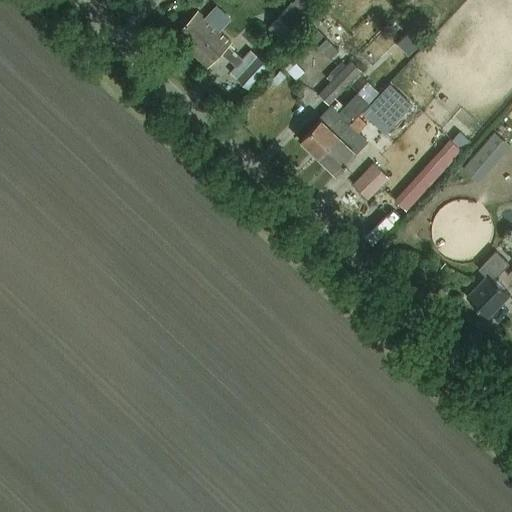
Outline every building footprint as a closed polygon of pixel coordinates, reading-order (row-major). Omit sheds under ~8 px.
[(265,31),(283,46),(310,16),(292,0),(265,31)] [(184,33),(178,40),(208,67),(222,52),(236,66),(230,72),(249,90),(269,69),(250,51),(242,59),(228,46),(231,43),(201,15),(195,21),(192,18),(181,30),(184,33)] [(316,95),(327,106),(360,72),(349,61),(337,73),(336,71),(324,83),(326,85),(316,95)] [(321,157),(377,97),(376,95),(378,93),(372,88),(364,97),(358,91),(339,112),(342,115),(331,127),(324,120),(304,142),(321,157)] [(389,108),(377,97),(321,157),(337,173),(358,152),(357,151),(367,140),(358,132),(366,124),(370,128),(389,108)] [(493,128),(461,168),(479,182),(511,143),(493,128)] [(374,162),(353,183),(369,198),(389,177),(374,162)] [(405,207),(438,172),(429,164),(396,198),(405,207)] [(491,275),(495,280),(510,265),(496,251),(479,268),(488,278),(490,275),(491,275)] [(490,318),(511,296),(495,280),(491,275),(490,275),(488,278),(469,298),(490,318)]
